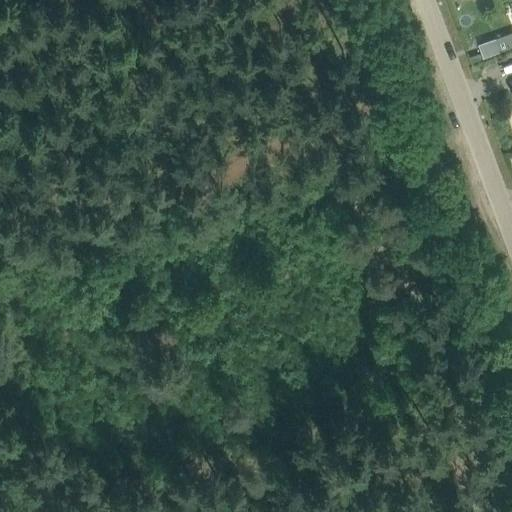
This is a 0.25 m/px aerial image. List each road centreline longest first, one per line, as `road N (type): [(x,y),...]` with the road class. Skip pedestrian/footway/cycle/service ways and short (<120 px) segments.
road 1 (track): [(464,88),(0,255)]
road 2 (unknown): [(363,0),(511,436)]
road 3 (unclassified): [(511,229),(427,0)]
